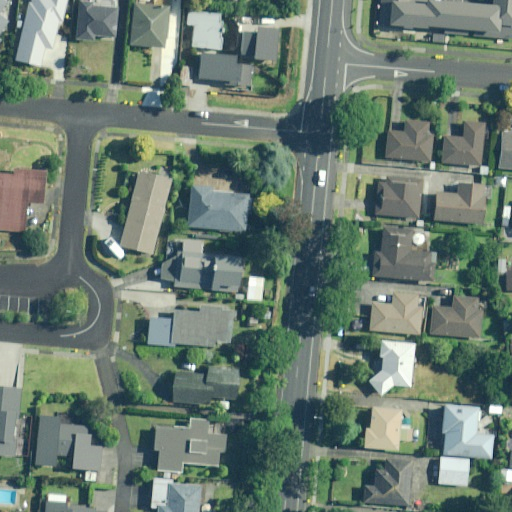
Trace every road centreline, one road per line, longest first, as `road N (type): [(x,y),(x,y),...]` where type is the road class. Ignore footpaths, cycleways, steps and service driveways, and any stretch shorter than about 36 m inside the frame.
road 1 (primary): [(282,511),(319,133)]
road 2 (residential): [(82,110),(319,133)]
road 3 (residential): [(324,61),(511,77)]
road 4 (residential): [(82,110),(69,274)]
road 5 (residential): [(69,274),(85,279),(98,298),(88,326),(67,334),(0,329)]
